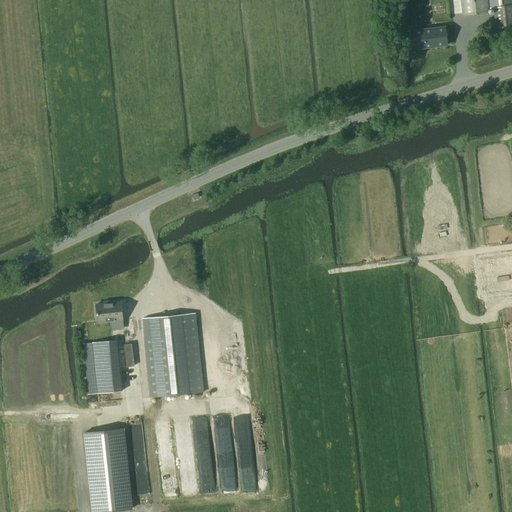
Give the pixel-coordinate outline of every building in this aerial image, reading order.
[(488,9),(493,9),(511,6),(511,5),(511,0),(461,0),(463,16),(488,13),(488,9)] [(511,6),(493,9),(495,29),(511,26),(511,6)] [(447,45),(445,28),(413,31),(415,49),(447,45)] [(109,303),(109,301),(104,302),(104,304),(96,305),(98,323),(122,320),(120,302),(109,303)] [(203,392),(195,313),(142,319),(150,398),(203,392)] [(122,391),(117,340),(92,343),(97,394),(122,391)] [(124,428),(93,431),(101,510),(132,507),(124,428)]
